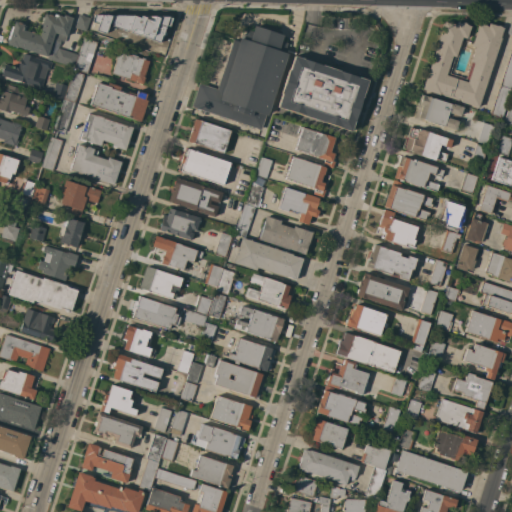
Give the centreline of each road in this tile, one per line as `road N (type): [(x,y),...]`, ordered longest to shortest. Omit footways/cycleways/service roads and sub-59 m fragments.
road 1 (residential): [(394,0),(411,22),(254,511)]
road 2 (residential): [(204,0),(36,511)]
